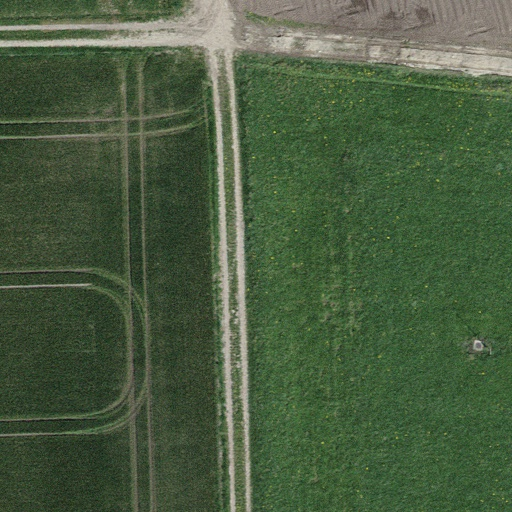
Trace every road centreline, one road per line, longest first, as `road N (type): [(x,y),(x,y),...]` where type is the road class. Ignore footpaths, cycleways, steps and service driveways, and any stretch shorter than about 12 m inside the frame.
road 1 (track): [(511,66),(159,31),(0,36)]
road 2 (track): [(239,511),(231,261),(205,0)]
